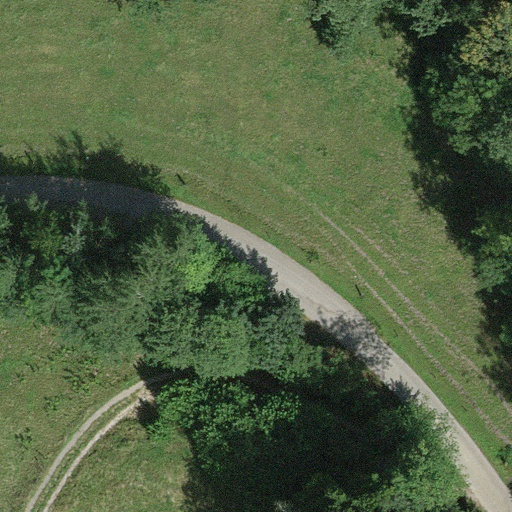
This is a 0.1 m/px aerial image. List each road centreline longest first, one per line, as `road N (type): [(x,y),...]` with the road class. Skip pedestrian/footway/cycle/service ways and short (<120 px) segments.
road 1 (unclassified): [(0,196),(132,210),(247,254),(328,310),(427,405),(511,509)]
road 2 (track): [(38,511),(87,437),(120,406),(186,378),(248,386),(500,495)]
